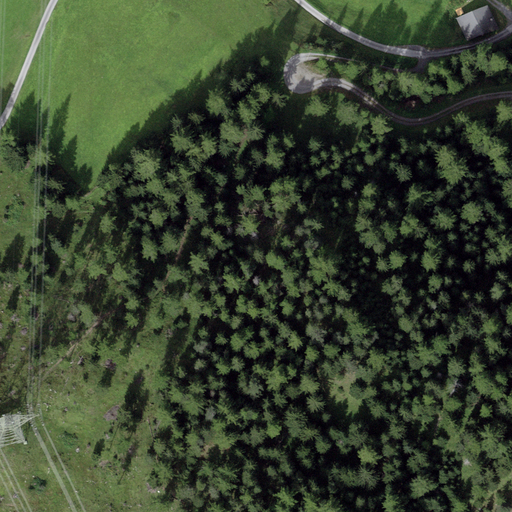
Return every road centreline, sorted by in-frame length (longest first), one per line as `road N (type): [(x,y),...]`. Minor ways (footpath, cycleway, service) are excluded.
road 1 (track): [(511,26),(446,54),(401,56),(350,44),(297,0)]
road 2 (track): [(55,0),(0,121)]
